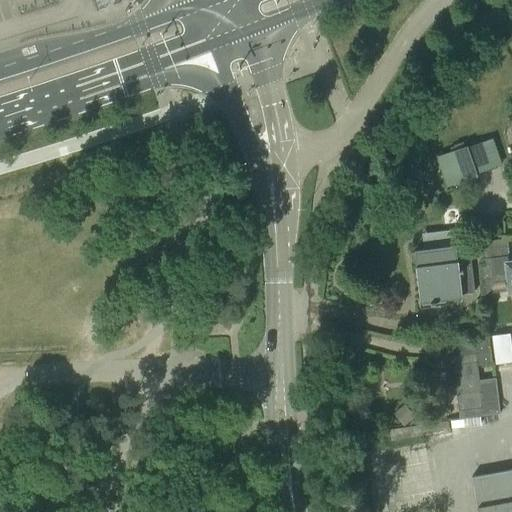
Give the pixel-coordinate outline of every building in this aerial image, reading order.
[(475,174),(501,167),(492,140),(464,148),(463,146),(435,158),(446,188),(475,175),(475,174)] [(481,268),(482,281),(484,281),(485,294),(511,290),(511,256),(509,257),(507,244),(484,247),(485,268),(481,268)] [(474,292),(470,261),(457,263),(455,246),(414,251),(420,303),(440,301),(461,298),(460,294),(474,292)] [(508,335),(491,337),(494,366),(511,364),(508,335)] [(479,380),(477,364),(491,362),(488,338),(449,343),(451,358),(460,419),(500,414),(495,378),(479,380)] [(402,406),(393,414),(403,425),(412,418),(402,406)] [(511,511),(511,469),(471,477),(477,511),(511,511)]
